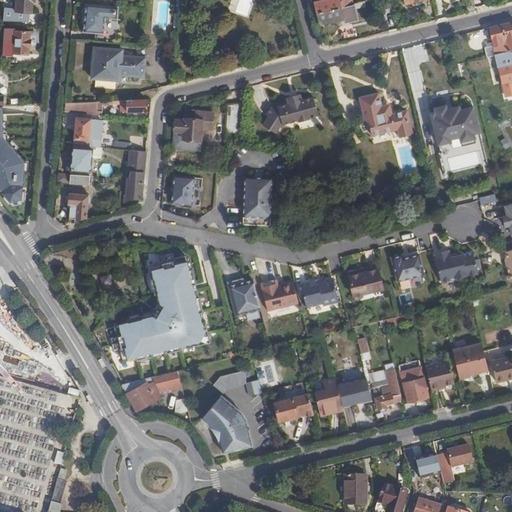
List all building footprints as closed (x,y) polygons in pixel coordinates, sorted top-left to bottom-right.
[(19,11),(32,12),(34,12),(34,1),(37,1),(37,0),(17,0),(17,11),(19,11)] [(317,0),(314,1),(317,13),(342,7),(351,4),(350,0),(317,0)] [(394,0),(384,0),(386,8),(396,6),(394,0)] [(476,9),(474,0),(464,0),(467,11),(476,9)] [(360,7),(359,2),(351,4),(342,7),(344,16),(353,21),(355,21),(362,12),(360,7)] [(125,7),(88,4),(86,29),(97,30),(96,43),(120,44),(121,36),(117,36),(106,35),(108,19),(119,20),(120,10),(125,11),(125,7)] [(342,7),(317,13),(320,23),(344,17),(344,16),(342,7)] [(32,24),(32,12),(19,11),(18,23),(32,24)] [(406,17),(400,18),(401,25),(408,23),(406,17)] [(117,36),(119,20),(108,19),(106,35),(117,36)] [(511,79),(511,19),(489,25),(493,40),(496,53),(502,82),(511,79)] [(15,30),(16,27),(6,27),(5,39),(14,40),(13,51),(29,52),(30,45),(33,45),(35,43),(36,34),(33,31),(15,30)] [(487,55),(496,53),(493,40),(488,41),(485,46),(487,55)] [(125,57),(125,51),(96,49),(94,79),(123,82),(123,76),(147,78),(148,58),(125,57)] [(392,112),(390,108),(381,110),(380,105),(378,105),(377,100),(378,99),(376,91),(358,96),(363,118),(367,117),(372,134),(398,127),(400,135),(413,132),(407,109),(392,112)] [(270,115),(266,124),(277,129),(282,120),(283,120),(299,116),(300,118),(310,115),(310,114),(309,111),(317,108),(313,95),(301,98),(300,92),(286,96),(286,99),(273,102),(267,113),(268,114),(270,115)] [(147,99),(132,100),(127,100),(127,104),(127,111),(147,111),(147,99)] [(111,105),(111,101),(99,102),(99,112),(103,112),(104,115),(111,115),(111,105)] [(99,102),(82,103),(82,112),(99,112),(99,102)] [(82,103),(67,103),(66,112),(82,112),(82,103)] [(241,140),(244,103),(229,105),(227,139),(231,139),(241,140)] [(436,118),(432,119),(438,144),(451,141),(450,138),(459,136),(462,145),(476,142),(473,132),(479,131),(473,106),(459,109),(458,105),(451,107),(452,111),(447,112),(446,109),(435,111),(436,114),(436,118)] [(212,130),(213,112),(196,112),(195,120),(185,119),(185,121),(176,121),(173,149),(200,151),(202,129),(212,130)] [(91,143),(93,133),(98,134),(99,125),(93,125),(93,119),(78,117),(76,139),(77,139),(77,144),(89,145),(89,142),(91,143)] [(104,146),(107,118),(95,118),(93,117),(93,119),(93,125),(99,125),(98,134),(93,133),(91,143),(98,143),(98,146),(104,146)] [(0,192),(6,201),(18,198),(21,173),(22,161),(13,151),(3,138),(0,135),(0,127),(0,118),(0,192)] [(89,142),(89,145),(88,149),(75,148),(75,156),(71,155),(70,168),(92,170),(94,154),(94,150),(97,150),(98,146),(98,143),(91,143),(89,142)] [(105,155),(106,146),(104,146),(98,146),(97,150),(94,150),(94,154),(105,155)] [(146,171),(148,150),(133,149),(131,177),(132,177),(133,170),(146,171)] [(145,187),(146,171),(133,170),(132,177),(131,177),(130,186),(145,187)] [(196,176),(175,175),(173,203),(194,204),(196,176)] [(274,176),(246,175),(245,223),(272,224),(274,176)] [(144,194),(145,187),(130,186),(128,205),(135,203),(138,202),(138,194),(144,194)] [(79,215),(79,220),(90,217),(91,201),(93,201),(93,197),(91,195),(92,193),(89,193),(76,192),(74,192),(72,215),(79,215)] [(497,200),(495,193),(480,197),(481,204),(497,200)] [(511,232),(511,202),(505,204),(508,214),(503,215),(506,225),(510,225),(511,232)] [(453,253),(452,249),(436,252),(444,281),(458,278),(461,280),(468,278),(470,274),(482,272),(476,251),(461,254),(460,252),(453,253)] [(152,264),(153,273),(154,279),(153,280),(156,294),(159,294),(160,301),(163,303),(163,307),(157,316),(152,314),(144,317),(143,314),(127,318),(128,321),(115,324),(117,335),(111,336),(115,350),(121,349),(123,359),(131,358),(136,356),(137,360),(152,356),(152,352),(164,349),(165,353),(180,349),(180,346),(188,344),(188,347),(212,341),(207,320),(203,321),(201,312),(204,311),(201,296),(197,297),(194,284),(197,284),(194,269),(190,269),(188,263),(187,256),(176,259),(174,253),(162,256),(163,262),(152,264)] [(405,256),(403,253),(393,256),(399,281),(426,273),(421,253),(405,256)] [(355,295),(384,288),(379,267),(369,269),(368,267),(349,271),(355,295)] [(101,277),(102,285),(112,283),(110,273),(102,275),(102,276),(101,277)] [(308,305),(325,301),(325,304),(341,300),(335,277),(320,281),(318,278),(302,282),(308,305)] [(270,310),(300,303),(294,281),(279,285),(278,278),(262,282),(270,310)] [(238,316),(263,310),(255,279),(247,281),(239,284),(238,280),(229,282),(238,316)] [(401,304),(413,301),(411,293),(399,295),(401,304)] [(159,294),(156,294),(155,295),(157,304),(153,311),(143,314),(144,317),(152,314),(157,316),(163,307),(163,303),(160,301),(159,294)] [(412,313),(378,321),(381,330),(385,329),(414,322),(412,313)] [(366,339),(358,341),(361,356),(368,354),(366,339)] [(480,344),(452,353),(458,381),(469,377),(469,376),(486,370),(483,354),(480,344)] [(496,385),(511,379),(511,365),(510,357),(490,363),(496,385)] [(399,366),(407,403),(428,398),(419,362),(399,366)] [(448,362),(425,368),(431,393),(440,391),(439,389),(453,386),(448,362)] [(387,382),(385,374),(394,371),(393,364),(384,366),(385,371),(369,375),(372,386),(387,382)] [(122,385),(127,397),(145,386),(148,389),(153,386),(159,396),(180,390),(176,371),(122,385)] [(400,396),(394,371),(385,374),(387,382),(372,386),(377,411),(385,409),(385,406),(392,404),(391,399),(400,396)] [(228,390),(246,385),(243,372),(219,378),(212,387),(223,395),(228,390)] [(366,378),(337,386),(342,408),(371,401),(366,378)] [(337,386),(335,381),(323,384),(325,393),(314,395),(319,417),(332,414),(333,415),(343,413),(342,411),(342,408),(337,386)] [(262,395),(258,382),(246,385),(249,398),(262,395)] [(145,386),(127,397),(137,414),(160,399),(159,396),(153,386),(148,389),(145,386)] [(312,414),(308,396),(293,399),(293,400),(274,405),(278,422),(296,418),(299,417),(312,414)] [(402,402),(400,396),(391,399),(392,404),(402,402)] [(225,450),(251,444),(246,426),(235,428),(231,421),(238,412),(221,398),(204,419),(212,425),(220,434),(225,450)] [(186,413),(183,400),(175,404),(173,415),(179,415),(186,413)] [(372,404),(371,401),(342,408),(342,411),(372,404)] [(235,428),(246,426),(246,422),(241,415),(238,412),(231,421),(235,428)] [(251,447),(251,444),(225,450),(220,434),(212,425),(204,419),(202,421),(213,431),(219,442),(222,455),(251,447)] [(474,464),(470,447),(448,452),(452,470),(474,464)] [(61,465),(65,453),(57,450),(54,462),(61,465)] [(418,459),(408,461),(412,477),(422,475),(418,459)] [(67,469),(61,468),(58,477),(65,479),(67,469)] [(51,501),(62,503),(68,480),(65,479),(58,477),(51,501)] [(345,478),(344,507),(366,508),(367,479),(345,478)] [(454,493),(454,479),(443,479),(446,493),(454,493)] [(383,488),(382,492),(377,506),(389,509),(387,511),(399,511),(405,495),(383,488)] [(414,511),(439,511),(442,507),(419,500),(414,511)] [(48,511),(53,511),(60,511),(62,503),(51,501),(48,511)]
